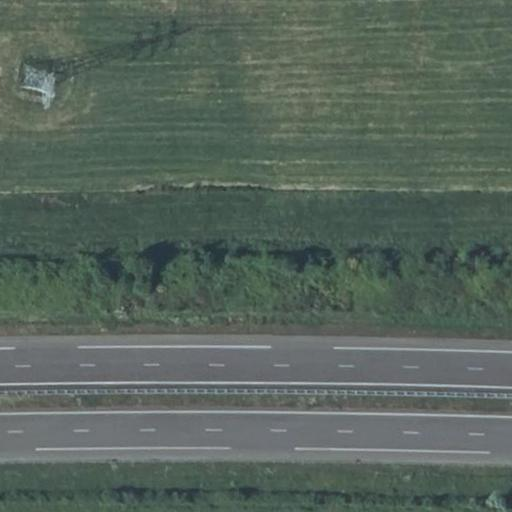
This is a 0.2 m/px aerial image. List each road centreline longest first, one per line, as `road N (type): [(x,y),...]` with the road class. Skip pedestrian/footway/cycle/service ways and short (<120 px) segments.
road 1 (trunk): [(0,431),(511,435)]
road 2 (trunk): [(511,369),(0,366)]
